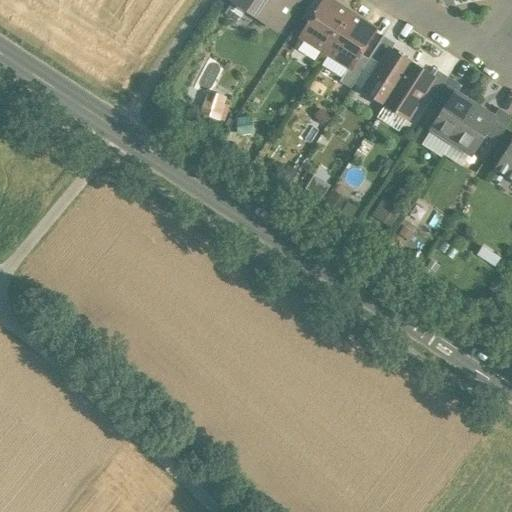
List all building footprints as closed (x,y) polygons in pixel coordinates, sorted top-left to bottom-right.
[(237,0),(248,7),(246,10),(262,21),(263,19),(262,19),(274,0),(237,0)] [(274,0),(262,19),(263,19),(278,29),(298,0),(274,0)] [(325,0),(311,0),(300,19),(310,25),(326,0),(325,0)] [(310,25),(302,38),(326,52),(349,15),(326,0),(310,25)] [(349,15),(326,52),(349,67),(358,53),(373,30),(349,15)] [(395,44),(383,37),(368,60),(369,60),(370,57),(381,64),(389,50),(390,51),(395,44)] [(390,51),(389,50),(381,64),(363,91),(385,105),(411,64),(390,51)] [(349,67),(339,82),(350,89),(369,60),(368,60),(358,53),(349,67)] [(411,64),(385,105),(407,120),(425,93),(433,79),(432,79),(411,64)] [(437,72),(432,79),(433,79),(425,93),(434,99),(447,79),(437,72)] [(447,79),(434,99),(447,107),(455,94),(457,95),(462,88),(447,79)] [(208,88),(200,121),(223,127),(231,94),(208,88)] [(447,107),(433,130),(452,142),(474,106),(457,95),(455,94),(447,107)] [(492,118),(474,106),(452,142),(471,154),(484,134),(494,119),(492,118)] [(511,118),(498,109),(492,118),(494,119),(484,134),(497,142),(511,118)] [(511,141),(494,170),(511,181),(511,141)]
